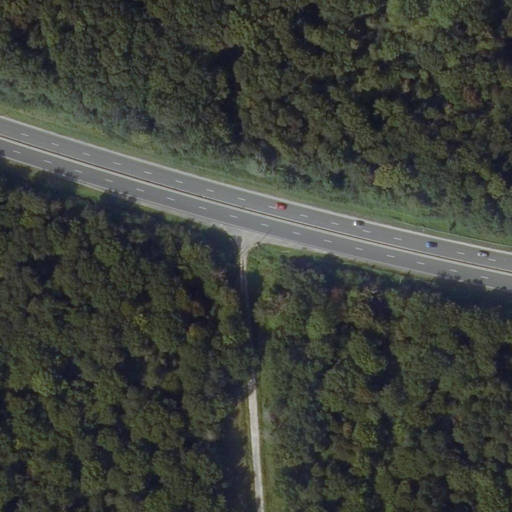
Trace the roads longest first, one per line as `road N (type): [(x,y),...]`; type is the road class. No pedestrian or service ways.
road 1 (trunk): [(511,262),(295,215),(0,127)]
road 2 (unclassified): [(241,220),(255,511)]
road 3 (trunk): [(241,220),(511,283)]
road 4 (trunk): [(0,147),(241,220)]
